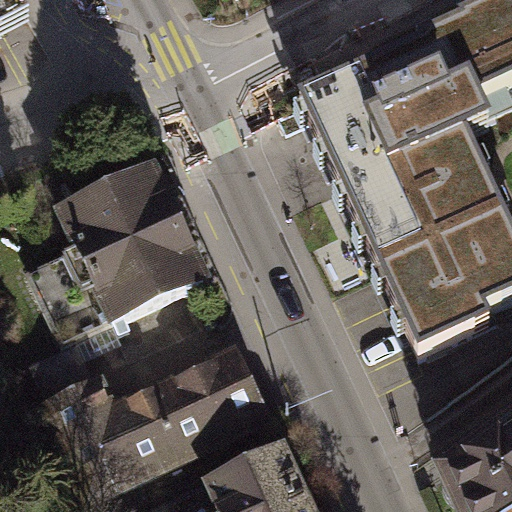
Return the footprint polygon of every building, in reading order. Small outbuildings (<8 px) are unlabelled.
[(0,0),(0,15),(20,4),(17,0),(0,0)] [(421,53),(299,112),(421,364),(474,339),(469,328),(511,307),(511,240),(465,143),(488,132),(476,108),(511,90),(511,0),(508,0),(417,44),(421,53)] [(28,24),(4,38),(32,87),(56,73),(28,24)] [(59,220),(75,255),(28,277),(62,350),(81,342),(88,356),(100,351),(95,339),(205,288),(154,177),(59,220)] [(34,375),(90,496),(264,416),(238,360),(113,417),(99,385),(90,389),(75,356),(34,375)] [(511,511),(511,431),(442,483),(455,511),(511,511)] [(308,511),(283,456),(164,511),(308,511)]
